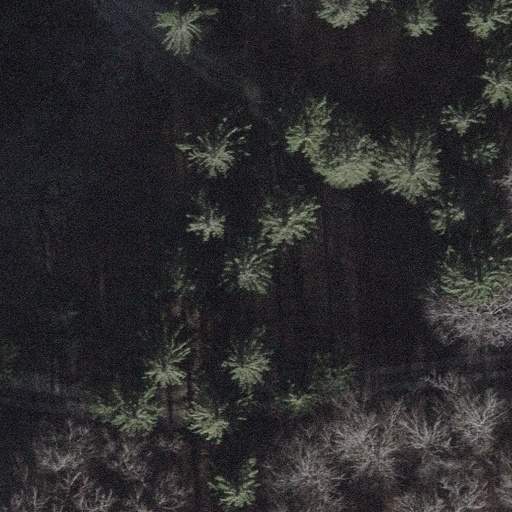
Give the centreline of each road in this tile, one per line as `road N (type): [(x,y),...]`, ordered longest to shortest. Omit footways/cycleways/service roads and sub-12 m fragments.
road 1 (track): [(0,390),(63,405),(207,410),(400,370),(511,364)]
road 2 (track): [(161,0),(222,68),(511,231)]
